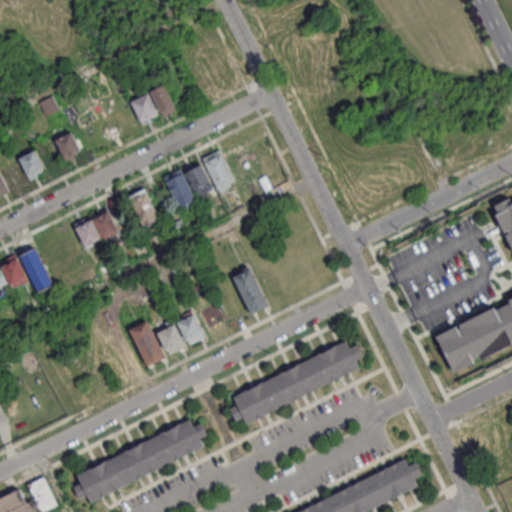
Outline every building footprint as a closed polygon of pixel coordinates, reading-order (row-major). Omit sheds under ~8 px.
[(150,90),(164,84),(175,109),(161,115),(150,90)] [(131,100),(147,93),(157,114),(140,121),(131,100)] [(39,101),(52,94),(59,109),(45,115),(39,101)] [(54,139),(71,131),(81,149),(64,157),(54,139)] [(202,157),(220,149),(236,182),(218,190),(202,157)] [(19,157),(34,150),(43,168),(28,176),(19,157)] [(0,171),(0,166),(15,159),(25,179),(7,187),(0,171)] [(185,172),(202,163),(213,187),(196,195),(185,172)] [(164,177),(180,169),(194,198),(178,206),(164,177)] [(129,196),(145,188),(160,218),(144,226),(129,196)] [(435,336),(511,297),(511,246),(495,212),(511,203),(511,341),(453,371),(435,336)] [(92,218),(108,210),(119,232),(103,240),(92,218)] [(75,226),(91,218),(100,237),(83,245),(75,226)] [(20,255),(35,247),(53,285),(38,292),(20,255)] [(0,265),(17,257),(27,278),(11,286),(0,265)] [(0,267),(10,287),(0,292),(0,267)] [(232,275),(249,267),(268,305),(250,313),(232,275)] [(178,320),(185,317),(183,314),(190,311),(203,336),(190,342),(178,320)] [(157,332),(165,328),(162,323),(172,318),(186,345),(168,354),(157,332)] [(128,328),(146,319),(166,358),(147,367),(128,328)] [(235,401),(347,343),(351,351),(359,347),(365,360),(357,364),(361,370),(248,428),(244,420),(236,423),(230,411),(238,407),(235,401)] [(79,479),(192,422),(196,430),(204,426),(210,438),(202,442),(206,449),(93,506),(89,498),(81,502),(75,490),(83,486),(79,479)] [(307,511),(406,462),(410,469),(418,466),(424,478),(416,482),(420,489),(374,511),(307,511)] [(0,511),(0,496),(45,475),(58,501),(35,511),(0,511)]
